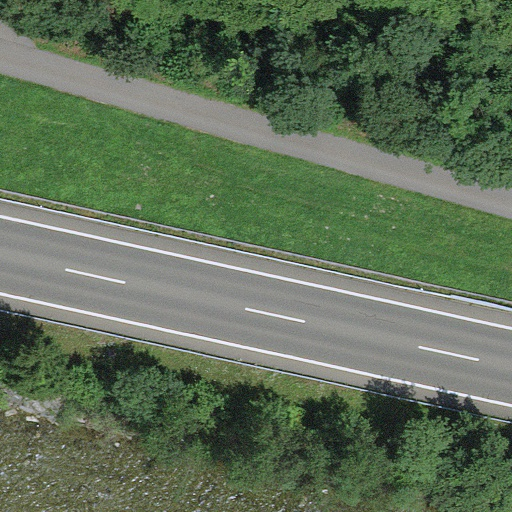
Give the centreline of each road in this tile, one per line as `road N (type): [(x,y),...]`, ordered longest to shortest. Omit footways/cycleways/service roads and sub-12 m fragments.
road 1 (unclassified): [(511,209),(0,63)]
road 2 (trunk): [(511,364),(0,252)]
